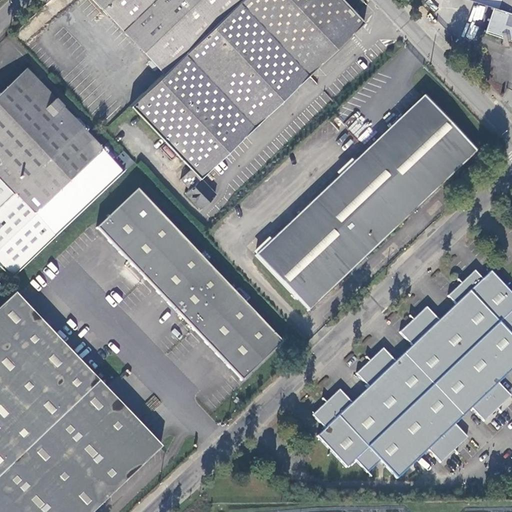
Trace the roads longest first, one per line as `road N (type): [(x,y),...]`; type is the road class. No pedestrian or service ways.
road 1 (unclassified): [(156,511),(511,182)]
road 2 (tertiary): [(511,129),(384,0)]
